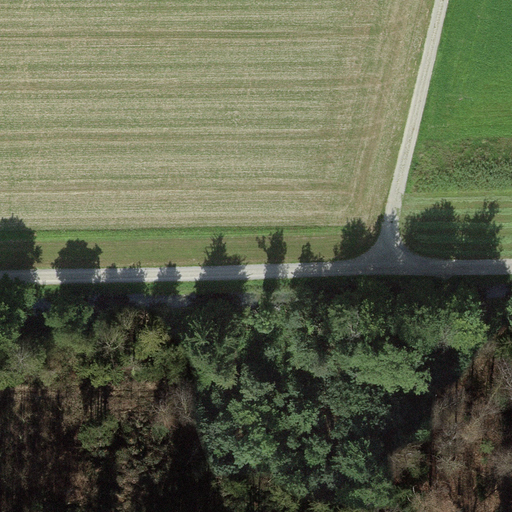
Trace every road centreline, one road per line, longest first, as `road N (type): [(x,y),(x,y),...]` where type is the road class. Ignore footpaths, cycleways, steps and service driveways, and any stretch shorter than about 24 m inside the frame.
road 1 (track): [(511,269),(384,273),(449,0)]
road 2 (track): [(384,273),(0,284)]
